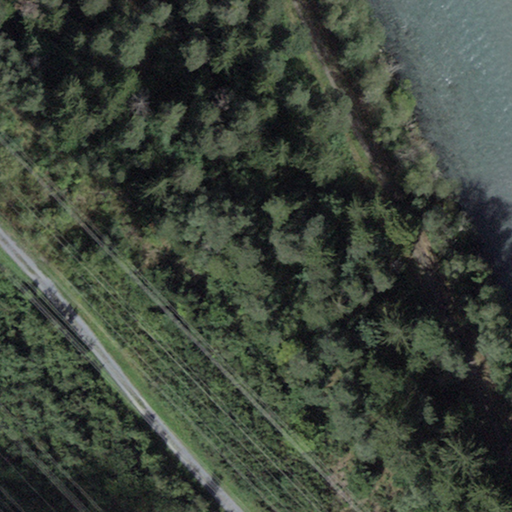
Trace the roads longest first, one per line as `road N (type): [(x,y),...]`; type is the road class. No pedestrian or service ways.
road 1 (track): [(511,480),(369,200),(284,0)]
road 2 (track): [(255,511),(0,241)]
